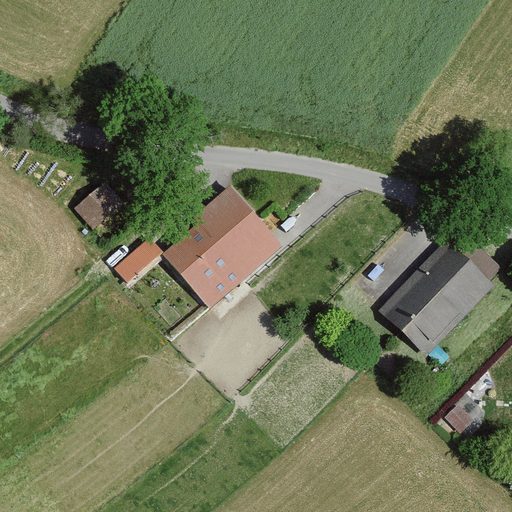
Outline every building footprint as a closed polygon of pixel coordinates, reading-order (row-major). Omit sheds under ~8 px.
[(225,181),(152,237),(204,305),(277,249),(225,181)] [(117,207),(99,183),(69,206),(87,230),(117,207)] [(456,264),(424,235),(361,307),(420,358),(483,285),(456,264)] [(472,244),(456,264),(483,285),(498,265),(472,244)] [(457,426),(470,418),(460,402),(447,410),(457,426)]
